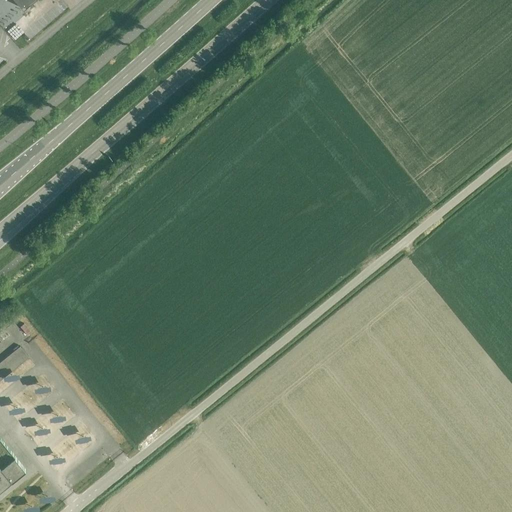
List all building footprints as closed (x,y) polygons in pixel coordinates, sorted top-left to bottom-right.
[(15,0),(24,9),(34,0),(15,0)] [(26,322),(22,326),(29,333),(33,329),(26,322)] [(0,380),(29,357),(20,346),(0,362),(0,380)] [(25,400),(12,407),(15,415),(29,408),(25,400)] [(82,442),(94,435),(87,422),(75,429),(82,442)] [(0,491),(4,488),(2,486),(10,480),(11,482),(26,470),(0,438),(0,491)]
